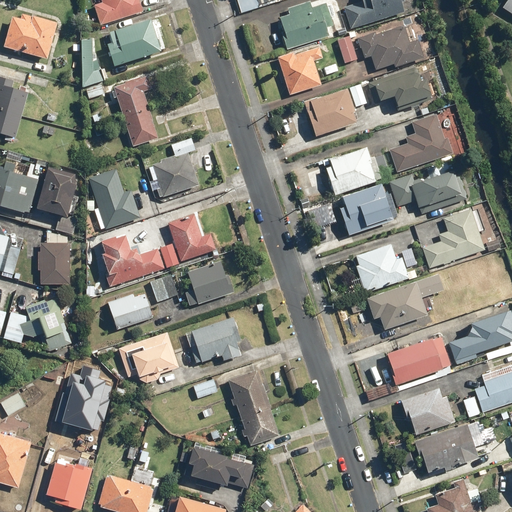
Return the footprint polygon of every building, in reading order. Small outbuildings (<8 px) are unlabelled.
[(101,0),(102,3),(93,6),(99,26),(142,12),(138,0),(101,0)] [(258,5),(256,0),(238,0),(242,13),(258,8),(258,5)] [(342,8),(349,29),(404,12),(400,2),(404,1),(403,0),(361,0),(362,1),(342,8)] [(511,0),(507,0),(502,9),(511,15),(511,0)] [(280,32),(286,50),(329,36),(326,28),(333,26),(325,4),(311,8),(309,2),(287,9),(289,15),(279,18),(283,31),(280,32)] [(20,19),(11,17),(3,48),(47,60),(57,23),(22,14),(20,19)] [(150,20),(109,33),(112,43),(107,45),(114,66),(161,52),(150,20)] [(370,57),(375,70),(393,64),(394,68),(423,58),(417,40),(408,43),(402,26),(375,35),(374,32),(357,38),(364,59),(370,57)] [(336,40),(344,64),(356,60),(349,36),(336,40)] [(91,41),(81,41),(82,88),(102,81),(97,61),(92,63),(91,41)] [(276,57),(289,95),(321,85),(313,61),(322,58),(318,47),(294,55),(293,52),(276,57)] [(394,97),(398,107),(431,96),(426,80),(419,82),(414,68),(367,84),(374,104),(394,97)] [(147,76),(114,86),(132,146),(158,138),(143,91),(151,88),(147,76)] [(0,134),(15,138),(28,93),(10,88),(12,82),(0,78),(0,134)] [(101,84),(84,89),(88,99),(104,94),(101,84)] [(348,88),(355,107),(366,104),(359,84),(348,88)] [(307,113),(316,137),(356,123),(352,113),(355,112),(347,88),(310,101),(313,111),(307,113)] [(55,115),(47,112),(45,119),(53,122),(55,115)] [(100,114),(92,116),(94,123),(102,120),(100,114)] [(388,150),(396,172),(453,154),(447,138),(444,139),(436,114),(410,122),(414,133),(404,136),(407,143),(388,150)] [(54,128),(43,125),(41,133),(53,136),(54,128)] [(103,127),(94,130),(96,136),(105,133),(103,127)] [(161,162),(149,166),(159,198),(199,185),(188,153),(195,150),(191,138),(171,145),(174,155),(160,160),(161,162)] [(325,168),(335,195),(376,181),(370,164),(373,163),(367,147),(329,160),(331,166),(325,168)] [(372,158),(378,178),(388,175),(382,155),(372,158)] [(3,169),(0,168),(0,206),(28,214),(38,179),(13,172),(16,164),(6,161),(3,169)] [(74,175),(49,168),(38,206),(66,214),(75,185),(74,175)] [(116,169),(88,178),(98,208),(94,209),(100,229),(105,228),(105,229),(140,217),(131,190),(124,192),(116,169)] [(416,200),(420,214),(467,198),(457,169),(415,184),(411,173),(388,181),(396,207),(416,200)] [(340,209),(348,235),(393,220),(382,184),(342,197),(345,207),(340,209)] [(422,248),(429,268),(484,250),(470,209),(442,219),(447,231),(438,234),(440,242),(422,248)] [(193,214),(168,222),(180,261),(216,249),(211,233),(201,237),(193,214)] [(37,270),(40,270),(40,284),(69,284),(69,243),(67,243),(67,236),(47,231),(46,243),(40,243),(40,252),(37,252),(37,270)] [(0,270),(13,274),(20,248),(11,245),(9,251),(5,249),(8,236),(0,234),(0,270)] [(158,248),(139,254),(137,248),(131,250),(126,235),(117,238),(116,236),(101,241),(105,253),(102,254),(109,273),(105,274),(109,287),(164,269),(158,248)] [(485,243),(487,252),(499,250),(497,241),(485,243)] [(172,243),(159,247),(166,267),(179,263),(172,243)] [(355,266),(365,293),(409,277),(402,257),(396,259),(391,244),(356,256),(359,265),(355,266)] [(221,260),(187,272),(193,289),(185,292),(189,306),(197,303),(198,304),(235,292),(229,274),(226,275),(221,260)] [(380,317),(384,330),(428,315),(422,297),(444,290),(438,273),(367,298),(374,319),(380,317)] [(170,274),(150,282),(157,302),(177,295),(170,274)] [(133,293),(107,302),(117,330),(153,318),(145,293),(134,297),(133,293)] [(22,343),(24,337),(25,340),(39,335),(44,348),(49,351),(71,343),(55,296),(26,306),(30,320),(28,321),(29,317),(10,312),(3,338),(22,343)] [(350,303),(353,313),(363,310),(360,300),(350,303)] [(449,342),(456,364),(476,357),(475,354),(486,351),(488,359),(511,351),(511,315),(510,311),(471,323),(472,327),(469,335),(449,342)] [(268,336),(262,317),(255,320),(261,338),(268,336)] [(241,341),(234,318),(192,331),(196,344),(191,346),(196,362),(202,361),(202,362),(223,356),(224,360),(241,355),(237,343),(241,341)] [(179,368),(167,332),(118,348),(128,376),(138,374),(140,379),(159,374),(179,368)] [(388,362),(395,385),(451,367),(440,336),(387,353),(390,361),(388,362)] [(473,388),(482,413),(511,402),(511,364),(481,375),(484,385),(473,388)] [(55,420),(92,430),(93,428),(99,429),(101,420),(104,420),(113,387),(105,384),(106,381),(98,379),(100,371),(83,366),(80,375),(71,373),(65,393),(63,392),(55,420)] [(280,435),(258,370),(228,380),(250,445),(280,435)] [(213,378),(193,385),(197,398),(218,391),(213,378)] [(411,420),(416,435),(455,422),(447,396),(442,397),(439,388),(401,401),(408,421),(411,420)] [(26,405),(19,392),(1,402),(8,415),(26,405)] [(463,399),(469,417),(480,413),(474,396),(463,399)] [(219,404),(202,411),(205,417),(222,410),(219,404)] [(423,459),(428,473),(444,467),(445,471),(455,468),(455,466),(479,457),(467,423),(414,441),(421,460),(423,459)] [(217,429),(210,432),(213,440),(220,437),(217,429)] [(31,442),(0,433),(0,482),(19,487),(31,442)] [(137,448),(130,446),(126,457),(134,459),(137,448)] [(229,456),(193,446),(189,463),(194,464),(190,475),(197,477),(196,483),(218,490),(220,483),(228,485),(229,483),(248,488),(254,465),(228,458),(229,456)] [(149,452),(142,450),(139,461),(146,463),(149,452)] [(66,465),(55,462),(46,494),(56,497),(54,502),(80,509),(92,468),(76,463),(75,465),(66,463),(66,465)] [(110,477),(106,476),(98,503),(101,504),(100,506),(120,511),(146,511),(153,489),(151,488),(151,486),(110,475),(110,477)] [(426,508),(427,511),(480,511),(477,501),(480,500),(476,488),(467,491),(463,478),(452,482),(454,488),(435,494),(438,504),(426,508)] [(225,511),(227,509),(180,496),(175,511),(225,511)] [(272,505),(266,500),(260,506),(266,511),(272,505)]
